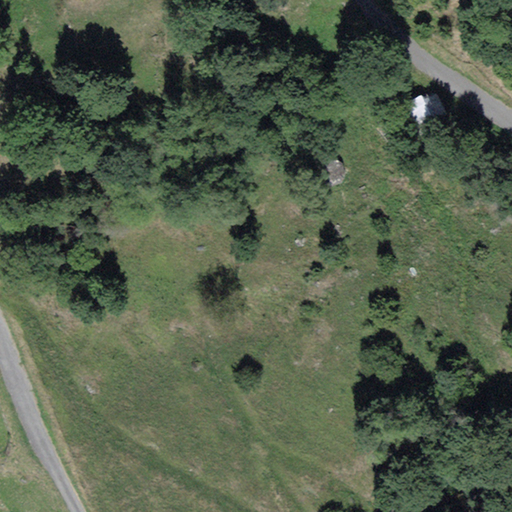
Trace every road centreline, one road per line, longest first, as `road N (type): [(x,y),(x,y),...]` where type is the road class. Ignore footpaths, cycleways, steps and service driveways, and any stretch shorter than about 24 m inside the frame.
road 1 (unclassified): [(76,511),(34,432),(0,328)]
road 2 (unclassified): [(371,0),(406,51),(511,125)]
